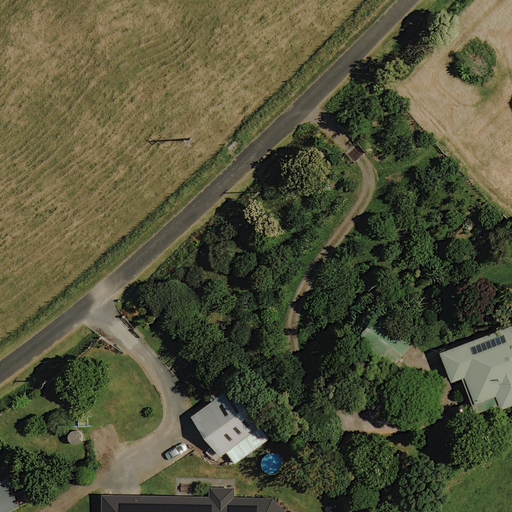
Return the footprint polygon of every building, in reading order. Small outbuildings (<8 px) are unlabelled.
[(417,343),(381,313),(358,341),(394,371),(417,343)] [(511,325),(443,352),(454,382),(463,378),(477,414),(502,404),(503,408),(511,404),(511,325)] [(272,438),(228,380),(209,395),(214,402),(194,417),(232,468),(272,438)] [(0,511),(10,511),(25,506),(14,478),(0,483),(0,511)] [(234,490),(212,489),(212,499),(106,497),(105,511),(287,511),(276,501),(235,499),(234,490)]
